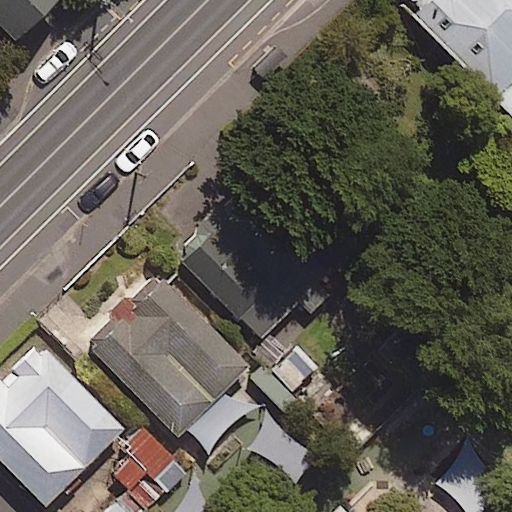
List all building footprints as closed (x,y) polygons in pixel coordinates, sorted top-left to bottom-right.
[(0,0),(0,35),(12,48),(61,0),(0,0)] [(511,0),(402,0),(485,90),(511,65),(511,0)] [(247,189),(177,252),(254,336),(324,273),(247,189)] [(151,262),(80,327),(171,427),(242,362),(151,262)] [(38,357),(29,348),(0,377),(0,469),(42,511),(43,511),(122,433),(42,354),(38,357)] [(474,511),(505,483),(465,441),(431,473),(468,511),(474,511)]
